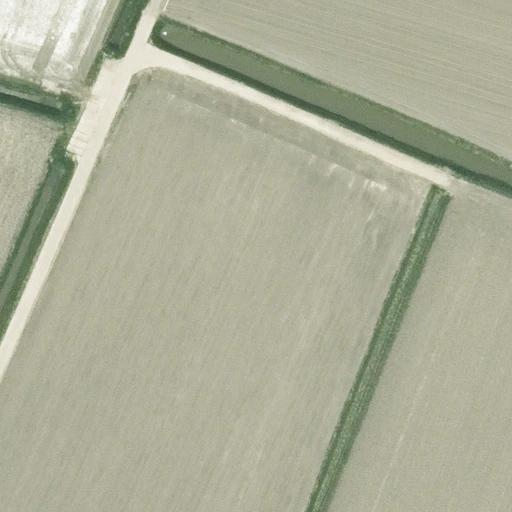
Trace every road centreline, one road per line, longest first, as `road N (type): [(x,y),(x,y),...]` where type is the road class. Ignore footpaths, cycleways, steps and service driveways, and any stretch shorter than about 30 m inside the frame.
road 1 (track): [(0,351),(149,17)]
road 2 (track): [(137,45),(441,178)]
